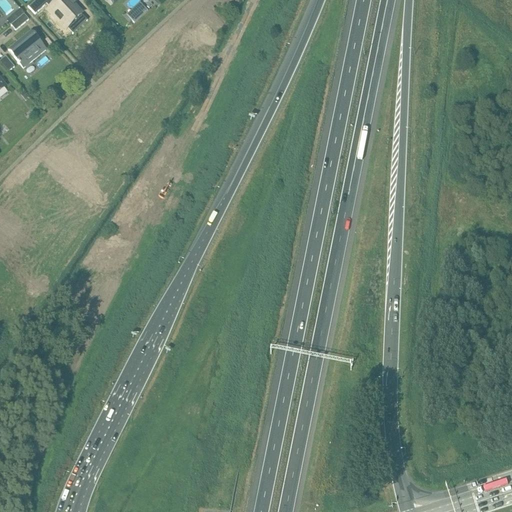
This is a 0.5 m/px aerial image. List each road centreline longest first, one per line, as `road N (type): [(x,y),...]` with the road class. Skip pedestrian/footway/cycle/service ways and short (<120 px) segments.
road 1 (motorway): [(503,493),(422,486),(401,463),(391,434),(406,0)]
road 2 (motorway): [(320,0),(80,495)]
road 3 (motorway): [(282,511),(386,0)]
road 4 (motorway): [(362,0),(259,511)]
